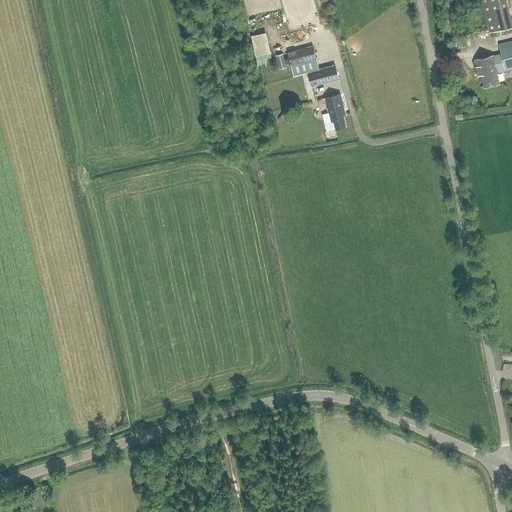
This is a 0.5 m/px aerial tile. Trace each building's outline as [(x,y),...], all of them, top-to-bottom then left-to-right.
[(511,26),(511,23),(506,0),(481,0),(489,32),(511,26)] [(267,32),(252,34),(256,64),(271,62),(267,32)] [(501,72),(511,69),(511,41),(500,44),(502,55),(494,56),(479,59),(475,60),(478,76),(481,75),(485,87),(499,83),(496,71),(501,70),(501,72)] [(315,55),(313,46),(287,53),(291,66),(294,78),(302,76),(308,74),(311,87),(339,79),(335,65),(320,69),(316,55),(315,55)] [(275,55),(279,68),(286,66),(283,53),(275,55)] [(336,129),(346,126),(343,115),(346,114),(341,95),(325,98),(331,123),(334,122),(336,129)]
